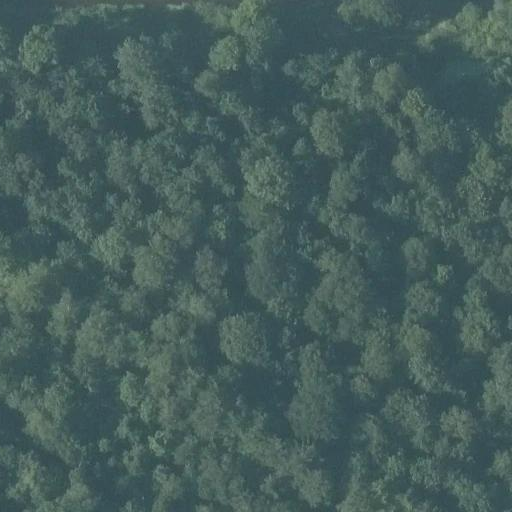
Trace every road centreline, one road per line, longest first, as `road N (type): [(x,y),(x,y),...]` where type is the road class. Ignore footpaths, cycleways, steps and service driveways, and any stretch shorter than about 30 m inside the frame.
road 1 (track): [(511,35),(460,28),(330,32),(251,52),(0,46)]
road 2 (track): [(325,485),(0,267)]
road 3 (track): [(318,495),(436,349),(511,200)]
